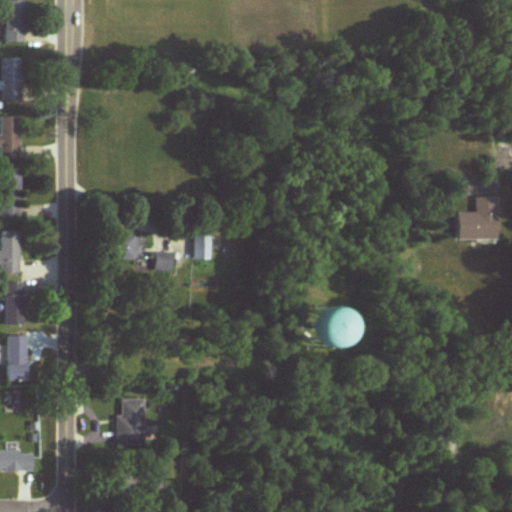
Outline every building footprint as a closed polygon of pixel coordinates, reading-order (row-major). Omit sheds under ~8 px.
[(22,1),(3,1),(3,44),(22,44),(22,1)] [(0,58),(0,102),(20,102),(20,59),(0,58)] [(17,175),(0,174),(0,219),(17,220),(17,175)] [(494,242),(494,197),(473,197),(473,213),(455,213),(455,242),(494,242)] [(188,260),(206,260),(206,230),(188,230),(188,260)] [(16,231),(0,231),(0,274),(16,275),(16,231)] [(109,259),(134,259),(134,235),(109,235),(109,259)] [(150,273),(167,273),(168,253),(151,253),(150,273)] [(20,327),(20,284),(1,284),(1,327),(20,327)] [(316,348),(327,314),(305,306),(294,340),(316,348)] [(24,336),(5,336),(5,381),(24,381),(24,336)] [(114,448),(143,448),(144,401),(119,401),(119,417),(114,417),(114,448)] [(0,471),(32,471),(32,452),(0,452),(0,471)] [(158,473),(116,474),(116,496),(159,495),(158,473)]
